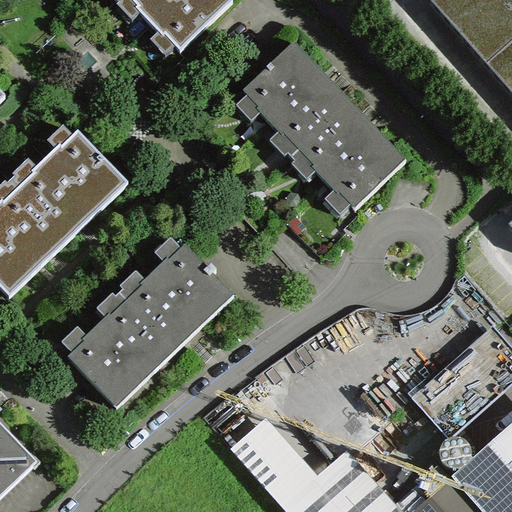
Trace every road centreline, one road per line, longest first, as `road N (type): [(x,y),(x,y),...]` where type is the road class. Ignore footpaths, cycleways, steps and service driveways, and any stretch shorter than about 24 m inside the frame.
road 1 (residential): [(76,511),(105,475),(304,318),(372,275)]
road 2 (residential): [(375,281),(400,295),(421,290),(436,275),(437,247),(419,228),(393,226),(370,249),(372,275)]
road 3 (unknown): [(511,384),(504,380),(474,398),(394,469)]
